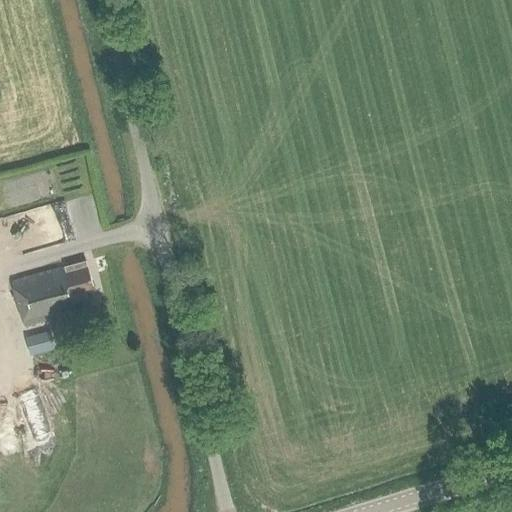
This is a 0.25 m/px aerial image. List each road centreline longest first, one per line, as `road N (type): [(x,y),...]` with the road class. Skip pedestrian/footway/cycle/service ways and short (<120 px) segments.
road 1 (unclassified): [(224,511),(103,0)]
road 2 (tertiary): [(373,511),(511,469)]
